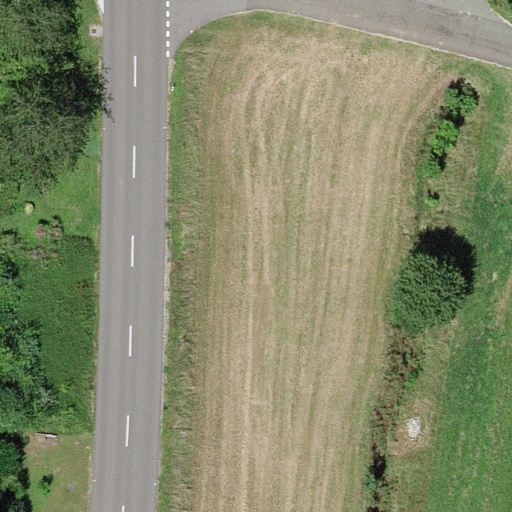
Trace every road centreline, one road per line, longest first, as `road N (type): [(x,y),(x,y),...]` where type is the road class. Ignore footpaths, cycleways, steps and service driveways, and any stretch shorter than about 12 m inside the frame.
road 1 (tertiary): [(122,511),(136,0)]
road 2 (residential): [(317,0),(511,50)]
